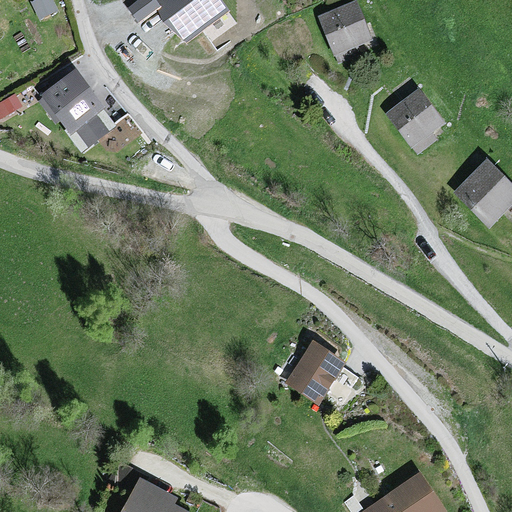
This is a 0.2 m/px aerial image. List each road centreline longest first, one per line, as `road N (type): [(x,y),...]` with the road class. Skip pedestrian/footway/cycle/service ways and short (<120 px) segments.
road 1 (residential): [(212,208),(309,240),(511,361)]
road 2 (residential): [(77,0),(94,64),(205,186),(212,208)]
road 3 (residential): [(0,157),(103,188),(212,208)]
